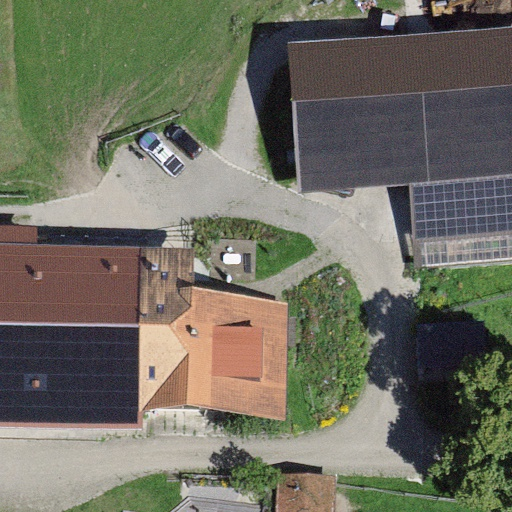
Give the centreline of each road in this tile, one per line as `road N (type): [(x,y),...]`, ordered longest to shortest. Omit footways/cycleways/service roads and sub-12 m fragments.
road 1 (track): [(0,217),(278,218),(329,236),(364,264),(386,310),(397,366),(395,402),(363,452)]
road 2 (track): [(511,436),(485,448),(294,459),(168,456),(48,485),(0,485)]
